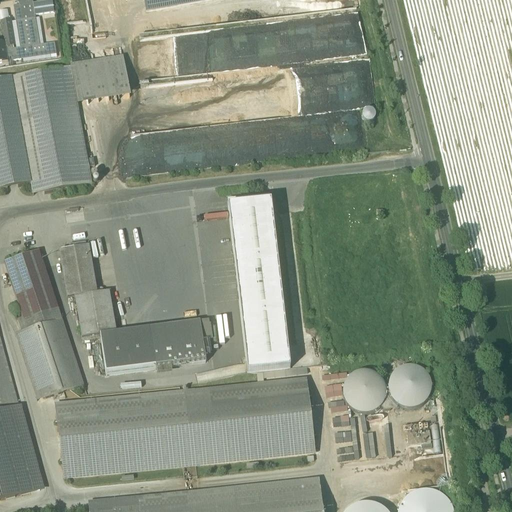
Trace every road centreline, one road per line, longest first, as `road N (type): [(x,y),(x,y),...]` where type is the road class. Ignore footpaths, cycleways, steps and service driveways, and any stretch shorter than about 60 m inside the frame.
road 1 (residential): [(0,213),(428,163)]
road 2 (tertiary): [(511,498),(428,163)]
road 3 (unclassified): [(57,511),(0,285)]
road 4 (tertiary): [(428,163),(391,0)]
